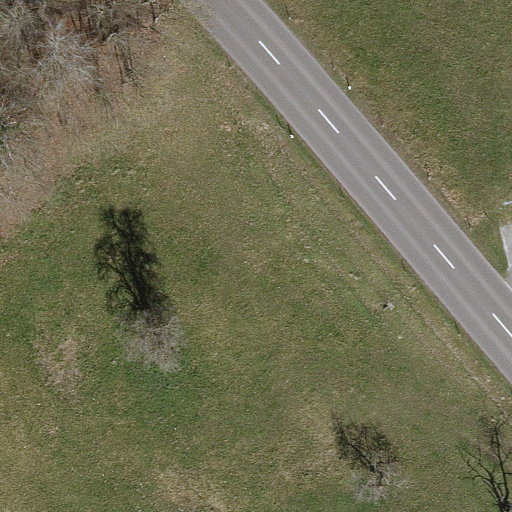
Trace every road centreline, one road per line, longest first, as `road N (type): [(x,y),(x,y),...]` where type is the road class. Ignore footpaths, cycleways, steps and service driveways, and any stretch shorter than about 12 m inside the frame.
road 1 (tertiary): [(221,0),(511,333)]
road 2 (track): [(511,248),(501,124),(511,84)]
